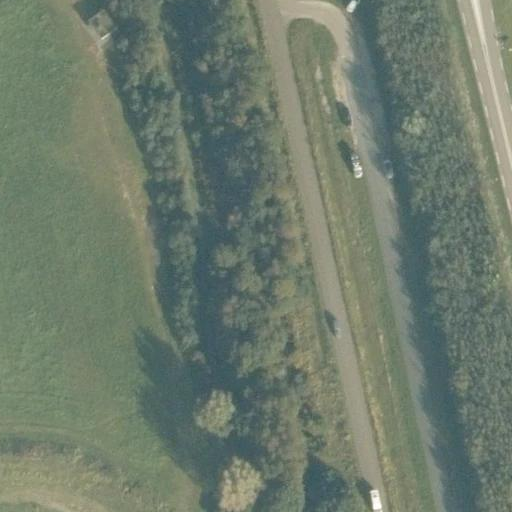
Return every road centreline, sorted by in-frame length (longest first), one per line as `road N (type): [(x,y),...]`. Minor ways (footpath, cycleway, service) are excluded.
road 1 (unclassified): [(379,511),(266,0)]
road 2 (primary): [(511,182),(468,0)]
